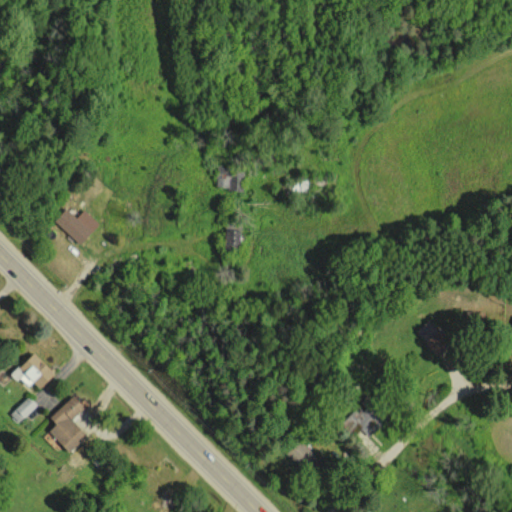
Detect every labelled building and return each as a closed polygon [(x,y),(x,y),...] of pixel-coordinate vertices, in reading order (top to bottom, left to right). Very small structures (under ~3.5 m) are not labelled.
[(53,220),(78,243),(97,223),(83,209),(75,217),(65,207),(53,220)] [(48,416),(54,423),(47,430),(67,451),(85,434),(70,418),(83,407),(71,394),(48,416)] [(35,405),(27,396),(9,413),(17,422),(35,405)] [(353,436),(361,428),(365,432),(375,421),(358,405),(340,424),(353,436)] [(296,463),(310,449),(297,436),(283,451),(296,463)]
